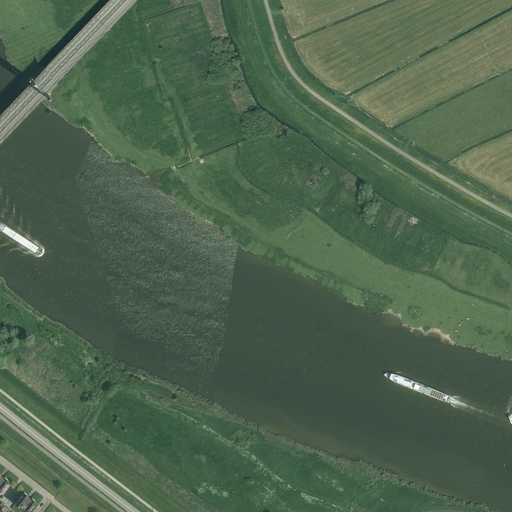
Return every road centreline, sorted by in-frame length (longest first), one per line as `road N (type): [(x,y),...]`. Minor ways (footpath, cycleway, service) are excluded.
road 1 (track): [(511,233),(292,96),(269,65),(248,0)]
road 2 (unclassified): [(511,215),(307,89),(282,57),(264,0)]
road 3 (unclassified): [(0,135),(129,0)]
road 4 (primary): [(0,123),(118,0)]
road 5 (secondary): [(134,511),(0,407)]
